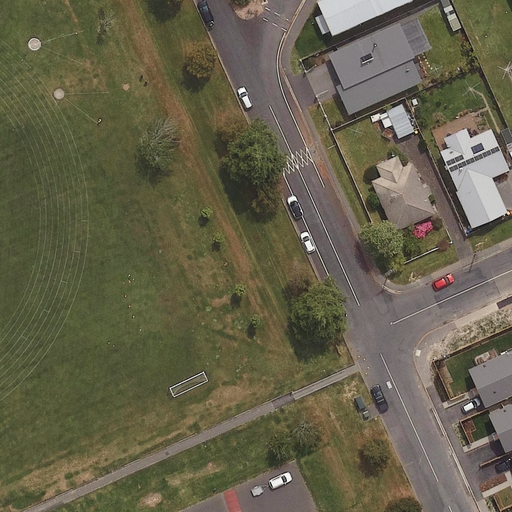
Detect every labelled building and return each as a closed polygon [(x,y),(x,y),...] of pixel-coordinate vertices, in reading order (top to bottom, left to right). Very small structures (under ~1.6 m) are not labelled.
[(325,0),(320,2),(326,14),(316,18),(323,35),(334,31),(337,36),(418,0),(325,0)] [(419,78),(394,20),(324,50),(338,82),(333,84),(345,110),(419,78)] [(398,100),(370,114),(376,127),(390,121),(396,134),(411,127),(398,100)] [(475,130),(469,115),(436,130),(443,147),(437,150),(468,221),(502,207),(488,173),(505,166),(487,125),(475,130)] [(399,164),(394,152),(373,161),(378,173),(368,177),(390,227),(431,209),(424,193),(440,186),(425,152),(399,164)] [(511,358),(479,372),(490,399),(506,392),(511,406),(511,358)]
